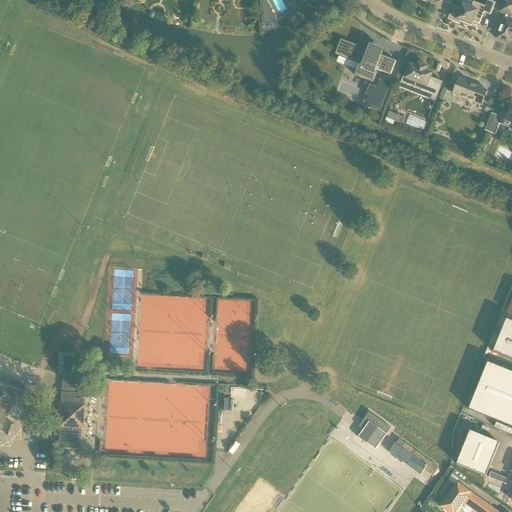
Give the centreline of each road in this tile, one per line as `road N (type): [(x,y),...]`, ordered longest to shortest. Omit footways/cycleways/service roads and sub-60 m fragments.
road 1 (unclassified): [(192,511),(272,402),(315,395),(354,421)]
road 2 (residential): [(511,67),(413,29),(364,0)]
